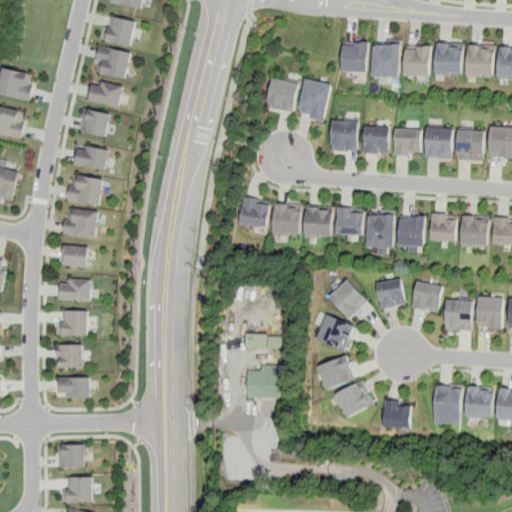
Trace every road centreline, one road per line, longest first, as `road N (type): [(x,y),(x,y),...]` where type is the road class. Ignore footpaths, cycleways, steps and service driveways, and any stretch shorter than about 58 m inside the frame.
road 1 (residential): [(340,0),(511,17),(433,355),(406,353)]
road 2 (residential): [(30,511),(37,233),(83,0)]
road 3 (tertiary): [(224,0),(177,223),(168,330)]
road 4 (residential): [(511,190),(318,178),(282,158)]
road 5 (tertiary): [(168,330),(154,356),(158,511)]
road 6 (tertiary): [(179,511),(179,365),(168,330)]
road 7 (residential): [(156,419),(0,424)]
